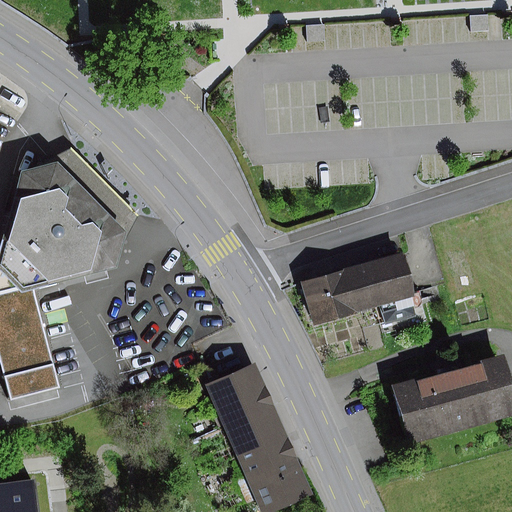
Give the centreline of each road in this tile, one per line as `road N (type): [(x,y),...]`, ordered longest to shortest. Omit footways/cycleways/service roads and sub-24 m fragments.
road 1 (primary): [(240,278),(136,146),(0,38)]
road 2 (residential): [(240,278),(511,183)]
road 3 (primary): [(352,511),(303,394),(240,278)]
